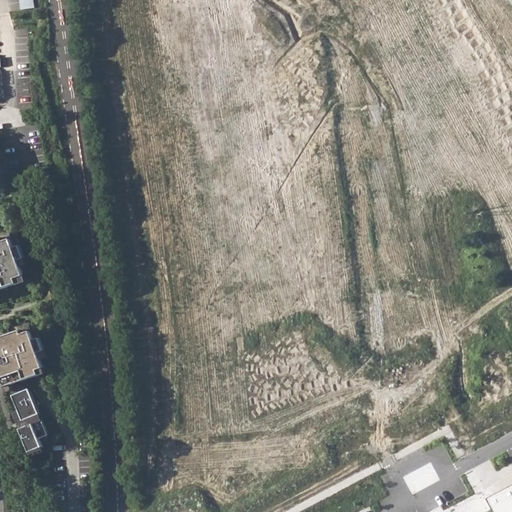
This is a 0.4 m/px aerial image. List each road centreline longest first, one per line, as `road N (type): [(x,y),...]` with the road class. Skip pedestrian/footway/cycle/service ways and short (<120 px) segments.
road 1 (residential): [(250,0),(332,382),(402,508)]
road 2 (unclassified): [(58,0),(99,278),(117,511)]
road 3 (residential): [(0,0),(9,114),(0,117)]
